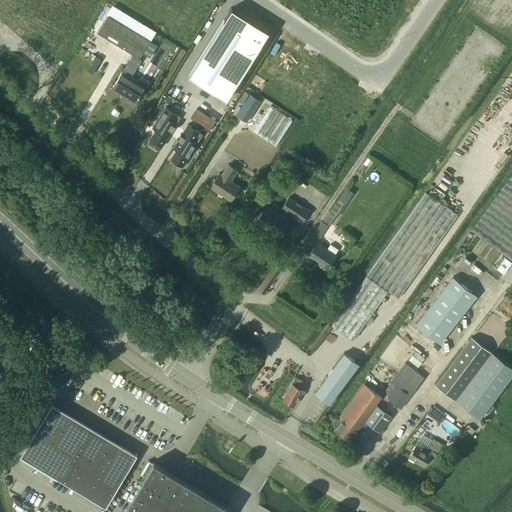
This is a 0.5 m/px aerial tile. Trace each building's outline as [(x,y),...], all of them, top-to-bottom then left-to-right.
[(108,15),(98,33),(132,54),(122,71),(131,77),(142,60),(139,58),(143,53),(150,57),(157,45),(150,41),(156,31),(112,5),(106,14),(108,15)] [(231,8),(188,76),(226,100),(269,32),(249,19),(246,23),(230,12),(232,8),(231,8)] [(122,71),(112,88),(128,97),(127,99),(135,104),(144,89),(148,82),(141,78),(139,81),(122,71)] [(250,94),(236,115),(246,122),(260,100),(250,94)] [(271,106),(254,132),(275,146),(292,120),(271,106)] [(151,139),(150,140),(162,147),(181,118),(165,108),(153,128),(156,130),(154,134),(165,141),(162,146),(151,139)] [(511,123),(501,137),(511,144),(511,142),(511,123)] [(171,159),(170,159),(182,167),(196,144),(202,135),(199,133),(187,125),(173,148),(176,150),(174,153),(185,160),(182,166),(171,159)] [(219,173),(210,187),(230,201),(240,187),(230,181),(237,170),(228,164),(221,175),(219,173)] [(511,173),(472,230),(511,259),(511,173)] [(346,187),(329,212),(337,218),(355,193),(346,187)] [(366,275),(331,325),(352,340),(388,290),(398,299),(457,215),(426,192),(366,275)] [(289,197),(281,209),(301,222),(309,210),(289,197)] [(266,206),(256,220),(278,235),(288,220),(266,206)] [(322,221),(312,236),(318,240),(328,226),(322,221)] [(317,242),(307,256),(326,269),(336,255),(335,254),(338,249),(330,244),(327,249),(317,242)] [(511,262),(503,256),(494,267),(504,274),(511,263),(511,262)] [(452,276),(415,324),(440,343),(477,296),(452,276)] [(511,375),(511,367),(472,337),(436,385),(480,418),(511,375)] [(314,393),(329,404),(359,364),(344,353),(314,393)] [(405,362),(391,381),(411,396),(424,377),(405,362)] [(304,382),(296,377),(283,398),(294,405),(299,396),(301,397),(304,391),(300,389),(304,382)] [(390,416),(375,406),(382,396),(364,383),(338,418),(336,417),(331,424),(337,428),(335,431),(349,441),(356,432),(360,434),(368,424),(379,432),(390,416)] [(388,399),(401,408),(410,396),(397,387),(388,399)] [(106,506),(137,454),(52,403),(20,456),(57,478),(57,477),(106,506)] [(431,407),(426,413),(431,416),(435,410),(431,407)] [(432,440),(422,434),(418,440),(415,446),(408,458),(420,464),(424,467),(425,464),(433,451),(438,454),(443,445),(433,439),(432,440)] [(144,476),(122,511),(226,511),(230,507),(153,461),(152,463),(150,461),(142,475),(144,476)]
